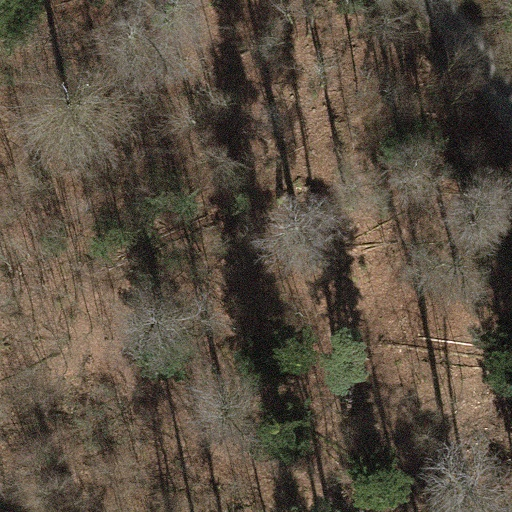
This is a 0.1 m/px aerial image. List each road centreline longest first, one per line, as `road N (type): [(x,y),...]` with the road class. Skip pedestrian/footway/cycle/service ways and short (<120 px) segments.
road 1 (track): [(436,0),(82,88),(0,95)]
road 2 (track): [(436,0),(511,110)]
